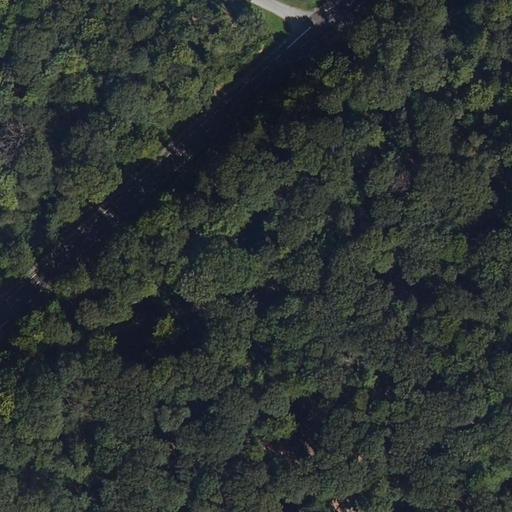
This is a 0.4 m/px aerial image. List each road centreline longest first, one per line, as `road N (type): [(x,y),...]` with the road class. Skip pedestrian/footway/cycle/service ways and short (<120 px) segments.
road 1 (primary): [(369,0),(207,153),(0,317)]
road 2 (track): [(255,0),(511,125)]
